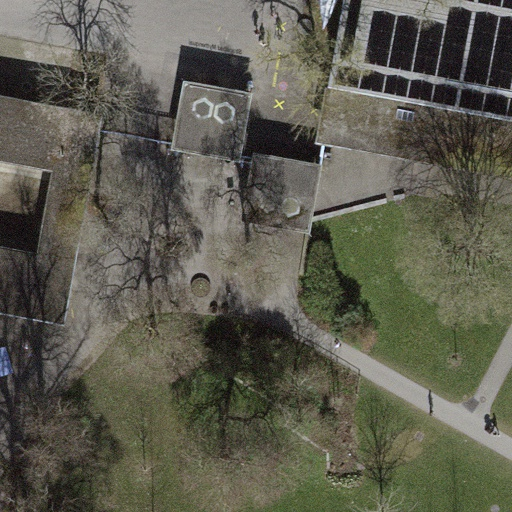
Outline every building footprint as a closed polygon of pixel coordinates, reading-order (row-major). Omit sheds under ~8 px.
[(511,0),(339,0),(314,140),(511,175),(511,0)] [(254,95),(184,83),(173,147),(172,152),(241,164),(254,95)] [(0,157),(51,167),(90,174),(98,129),(102,110),(0,91),(0,157)] [(322,169),(257,156),(244,223),(309,236),(322,169)] [(51,167),(35,249),(75,257),(90,174),(51,167)] [(0,309),(63,321),(75,257),(35,249),(0,243),(0,309)]
